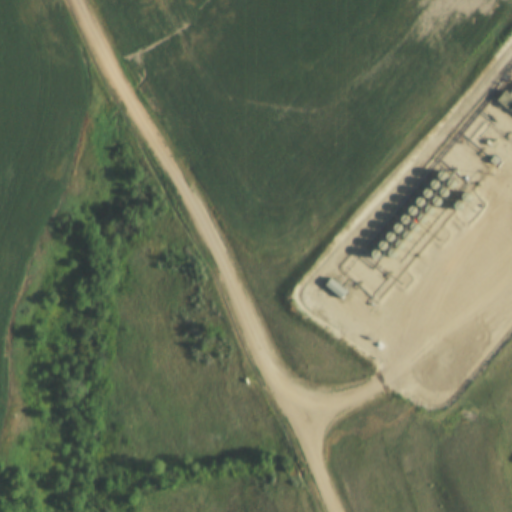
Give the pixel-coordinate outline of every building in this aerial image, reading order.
[(439,182),(437,183),(436,183),(434,182),(433,181),(432,180),(431,179),(431,177),(432,176),(433,174),(434,174),(436,173),(437,173),(439,174),(440,175),(441,177),(441,178),(441,180),(440,181),(439,182)] [(431,191),(429,192),(428,192),(426,191),(425,190),(424,189),(423,188),(423,186),(424,185),(425,183),(426,183),(428,182),(429,182),(431,183),(432,184),(433,186),(433,187),(433,189),(432,190),(431,191)] [(447,191),(446,191),(444,191),(443,191),(442,190),(441,189),(440,187),(440,186),(441,184),(442,183),(443,182),(445,182),(446,182),(448,183),(449,184),(450,185),(450,187),(449,188),(449,190),(447,191)] [(423,200),(421,200),(420,201),(418,200),(417,199),(416,198),(415,196),(415,195),(416,193),(417,192),(418,191),(420,191),(421,191),(423,192),(424,193),(425,194),(425,196),(425,198),(424,199),(423,200)] [(439,200),(438,200),(436,201),(435,200),(434,199),(433,198),(432,196),(432,195),(433,193),(434,192),(435,191),(437,191),(438,191),(440,192),(441,193),(442,194),(442,196),(441,198),(441,199),(439,200)] [(462,203),(461,204),(459,204),(458,204),(456,203),(455,201),(455,200),(455,198),(456,197),(457,196),(458,195),(459,194),(461,195),(462,195),(464,196),(464,198),(464,199),(464,201),(463,202),(462,203)] [(415,208),(414,209),(412,209),(411,208),(410,207),(409,206),(408,205),(408,203),(409,202),(410,200),(411,200),(413,199),(414,199),(416,200),(417,201),(418,203),(418,204),(417,206),(417,207),(415,208)] [(431,208),(430,209),(428,209),(427,209),(425,208),(424,206),(424,205),(424,203),(425,202),(426,201),(427,200),(428,199),(430,200),(431,200),(433,201),(433,203),(433,205),(433,206),(432,207),(431,208)] [(453,213),(452,214),(450,214),(449,213),(448,212),(447,211),(446,210),(446,208),(447,207),(448,205),(449,205),(451,204),(452,204),(454,205),(455,206),(456,208),(456,209),(455,211),(455,212),(453,213)] [(407,217),(405,218),(404,218),(402,217),(401,216),(400,215),(400,214),(400,212),(400,211),(401,209),(403,209),(404,208),(406,208),(407,209),(408,210),(409,212),(409,213),(409,215),(408,216),(407,217)] [(424,218),(422,218),(421,218),(419,218),(418,217),(417,216),(416,214),(416,213),(417,211),(418,210),(419,209),(421,209),(422,209),(424,210),(425,211),(426,212),(426,214),(426,215),(425,217),(424,218)] [(400,226),(398,227),(397,227),(395,226),(394,225),(393,224),(393,223),(393,221),(393,220),(394,218),(396,218),(397,217),(399,217),(400,218),(401,219),(402,221),(402,222),(402,224),(401,225),(400,226)] [(417,227),(415,227),(414,227),(412,227),(411,226),(410,225),(409,223),(409,222),(410,220),(411,219),(412,218),(414,218),(415,218),(417,219),(418,220),(419,221),(419,223),(419,224),(418,226),(417,227)] [(393,235),(391,236),(390,236),(388,235),(387,234),(386,233),(386,232),(386,230),(386,229),(387,227),(389,227),(390,226),(392,226),(393,227),(394,228),(395,230),(395,231),(395,233),(394,234),(393,235)] [(409,235),(408,236),(406,236),(405,235),(403,234),(402,233),(402,232),(402,230),(403,229),(404,227),(405,227),(406,226),(408,226),(409,227),(411,228),(411,230),(411,231),(411,233),(410,234),(409,235)] [(385,243),(383,243),(382,243),(380,243),(379,242),(378,241),(377,239),(377,238),(378,236),(379,235),(380,234),(382,234),(383,234),(385,235),(386,236),(387,237),(387,239),(387,240),(386,242),(385,243)] [(401,244),(400,244),(398,244),(397,244),(395,243),(394,242),(394,240),(394,239),(395,237),(396,236),(397,235),(398,235),(400,235),(401,236),(403,237),(403,238),(403,240),(403,241),(402,243),(401,244)] [(378,252),(376,253),(375,253),(373,252),(372,251),(371,250),(370,249),(370,247),(371,246),(372,244),(373,244),(375,243),(376,243),(378,244),(379,245),(380,247),(380,248),(380,250),(379,251),(378,252)] [(393,252),(392,253),(390,253),(389,252),(387,251),(386,250),(386,249),(386,247),(387,246),(388,244),(389,244),(390,243),(392,243),(393,244),(395,245),(395,247),(395,248),(395,250),(394,251),(393,252)] [(372,261),(370,262),(369,262),(367,262),(366,261),(365,259),(364,258),(364,256),(365,255),(366,254),(367,253),(369,252),(370,253),(372,253),(373,254),(374,256),(374,257),(374,259),(373,260),(372,261)]
